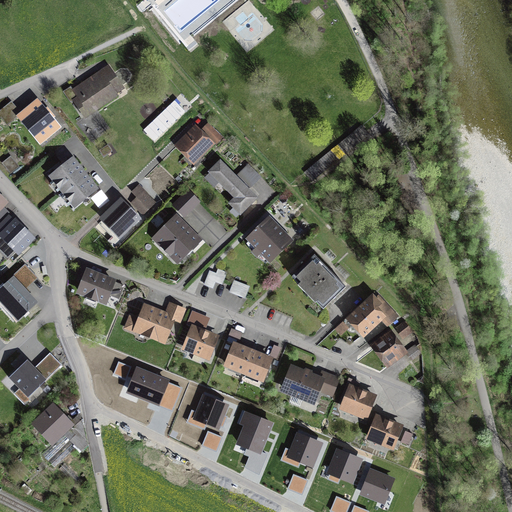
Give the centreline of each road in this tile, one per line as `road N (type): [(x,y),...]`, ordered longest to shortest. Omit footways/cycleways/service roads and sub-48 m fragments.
road 1 (unclassified): [(342,0),(378,74),(465,329),(511,507)]
road 2 (residential): [(55,243),(384,379),(406,402)]
road 3 (residential): [(88,408),(301,511)]
